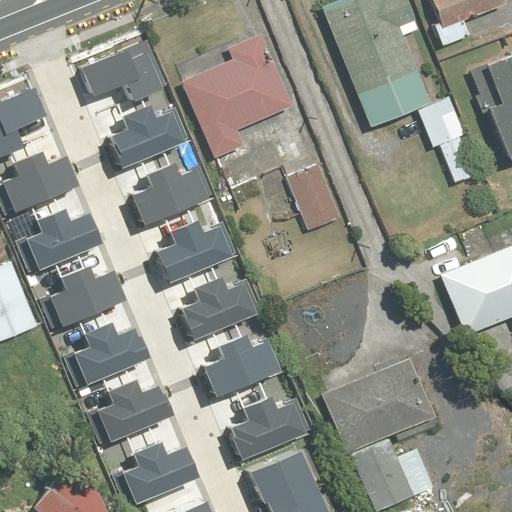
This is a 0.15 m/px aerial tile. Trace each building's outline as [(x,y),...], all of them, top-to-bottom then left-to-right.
[(326,0),(318,3),(366,124),(426,101),(396,25),(410,19),(402,0),(326,0)] [(502,0),(430,0),(440,24),(502,0)] [(280,106),(250,33),(220,46),(226,60),(170,83),(199,155),(229,143),(223,130),(280,106)] [(156,81),(141,47),(125,54),(120,42),(76,62),(89,91),(122,77),(129,93),(156,81)] [(511,52),(468,70),(502,157),(511,152),(511,52)] [(0,147),(16,140),(9,124),(43,110),(30,80),(0,92),(0,147)] [(449,181),(470,172),(455,134),(459,133),(443,95),(408,110),(424,149),(434,145),(449,181)] [(120,128),(108,133),(119,159),(179,134),(168,107),(149,114),(144,103),(115,115),(120,128)] [(12,171),(0,175),(0,178),(10,202),(70,177),(59,149),(40,157),(35,146),(6,158),(12,171)] [(143,187),(131,192),(142,218),(202,193),(191,165),(172,173),(167,161),(138,174),(143,187)] [(312,163),(277,177),(299,231),(334,217),(312,163)] [(36,231),(24,236),(35,262),(95,237),(84,210),(65,217),(60,206),(31,218),(36,231)] [(168,245),(156,250),(167,276),(227,251),(216,224),(197,231),(192,220),(163,232),(168,245)] [(511,240),(436,272),(460,332),(511,310),(511,240)] [(14,262),(0,267),(0,339),(39,324),(14,262)] [(61,290),(48,295),(59,321),(120,296),(108,268),(89,276),(85,265),(55,277),(61,290)] [(190,299),(177,305),(188,330),(248,305),(237,278),(218,286),(213,274),(184,286),(190,299)] [(81,344),(68,350),(79,375),(139,351),(128,323),(109,331),(104,319),(75,331),(81,344)] [(213,359),(201,364),(211,390),(272,365),(260,337),(242,345),(237,334),(208,346),(213,359)] [(398,358),(312,395),(335,450),(422,414),(398,358)] [(109,403),(96,408),(107,434),(167,409),(156,382),(137,390),(132,378),(103,390),(109,403)] [(243,420),(231,425),(242,451),(302,426),(291,398),(272,406),(267,394),(238,406),(243,420)] [(135,463),(122,468),(133,494),(193,469),(182,442),(163,449),(159,438),(129,450),(135,463)] [(326,511),(296,443),(243,466),(257,498),(263,496),(268,508),(263,510),(263,511),(326,511)] [(391,457),(349,472),(363,511),(405,495),(391,457)] [(104,511),(96,491),(58,466),(30,507),(37,511),(104,511)] [(209,511),(202,493),(157,511),(209,511)]
